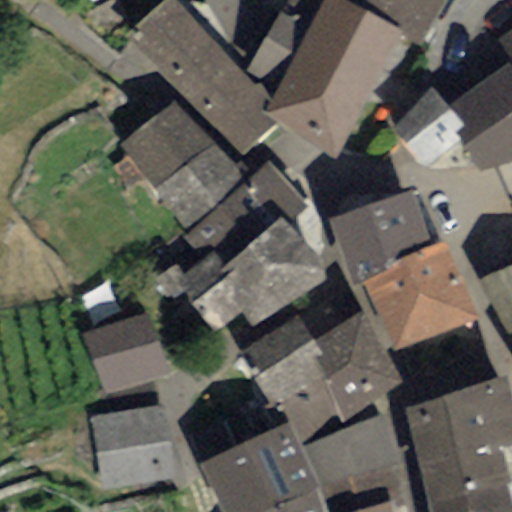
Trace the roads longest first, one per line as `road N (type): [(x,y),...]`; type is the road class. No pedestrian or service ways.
road 1 (residential): [(466,190),(358,191),(333,202),(318,224),(337,287),(367,314),(405,395),(401,426),(417,511)]
road 2 (unclassified): [(466,190),(463,229),(511,395)]
